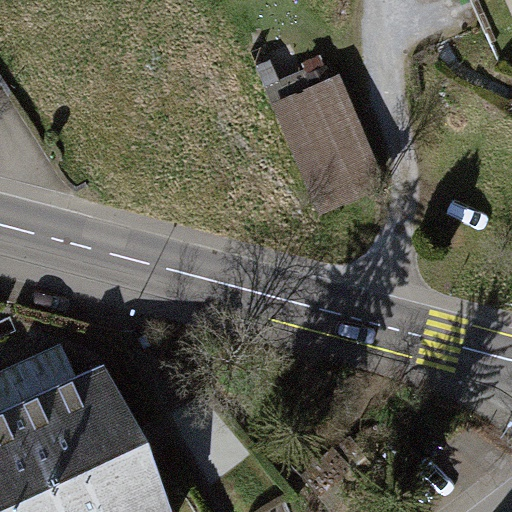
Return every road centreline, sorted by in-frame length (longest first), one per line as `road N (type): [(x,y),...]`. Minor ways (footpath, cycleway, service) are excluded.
road 1 (tertiary): [(0,224),(511,361)]
road 2 (track): [(378,324),(407,183),(378,0)]
